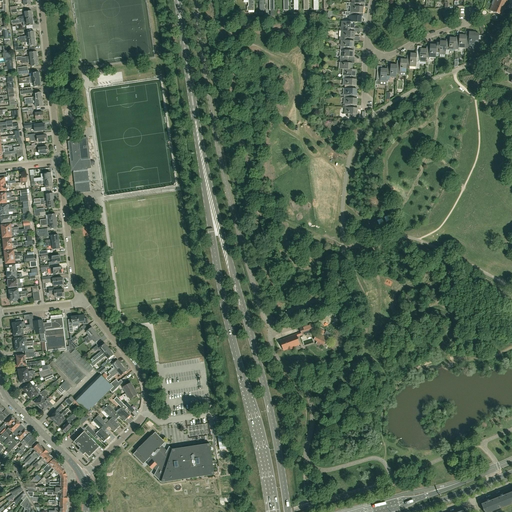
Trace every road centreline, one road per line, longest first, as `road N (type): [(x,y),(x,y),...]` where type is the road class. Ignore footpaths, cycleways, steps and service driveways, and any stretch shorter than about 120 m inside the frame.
road 1 (primary): [(287,511),(271,416),(197,132)]
road 2 (primary): [(197,132),(223,301),(272,511)]
road 3 (track): [(157,367),(150,327),(121,326),(101,198),(178,187)]
road 4 (residential): [(81,476),(145,403),(137,372),(83,300)]
road 5 (residential): [(59,162),(40,0)]
road 6 (primary): [(511,461),(370,511)]
road 7 (residential): [(83,300),(73,279),(59,162)]
road 8 (primary): [(197,132),(178,0)]
road 9 (residential): [(81,476),(1,387)]
